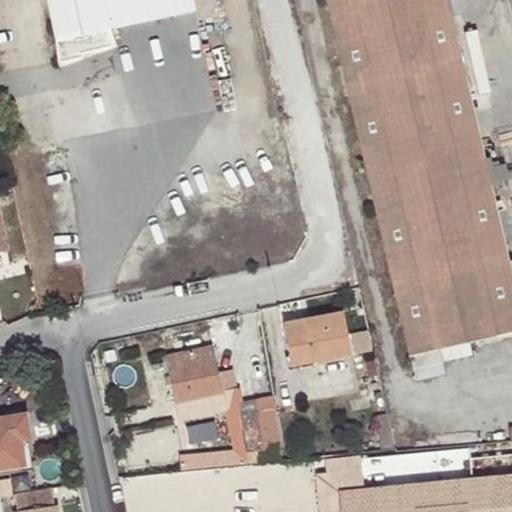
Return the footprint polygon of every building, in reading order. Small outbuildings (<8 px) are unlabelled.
[(196,9),(194,0),(48,0),(62,59),(83,55),(82,51),(113,44),(109,29),(196,9)] [(325,0),(408,356),(511,332),(511,282),(465,80),(446,0),(325,0)] [(283,323),(290,360),(309,357),(310,363),(352,354),(344,312),(283,323)] [(222,393),(218,371),(212,345),(164,356),(174,405),(176,405),(179,421),(226,411),(222,393)] [(309,357),(290,360),(292,366),(310,363),(309,357)] [(235,367),(218,371),(222,393),(239,389),(235,367)] [(280,448),(272,396),(237,402),(242,433),(246,454),(262,451),(280,448)] [(0,418),(0,469),(26,466),(22,442),(30,441),(26,415),(0,418)] [(246,454),(242,433),(233,434),(237,455),(211,459),(211,453),(180,456),(183,470),(264,462),(262,451),(246,454)] [(34,469),(30,441),(22,442),(26,466),(27,471),(34,469)] [(511,511),(511,461),(499,463),(498,456),(373,469),(371,455),(335,459),(338,490),(317,491),(319,511),(511,511)] [(0,481),(0,496),(11,494),(9,480),(0,481)] [(55,505),(52,488),(16,493),(19,511),(15,511),(14,511),(59,511),(59,504),(55,505)] [(11,494),(0,496),(3,511),(10,511),(9,506),(13,505),(11,494)]
